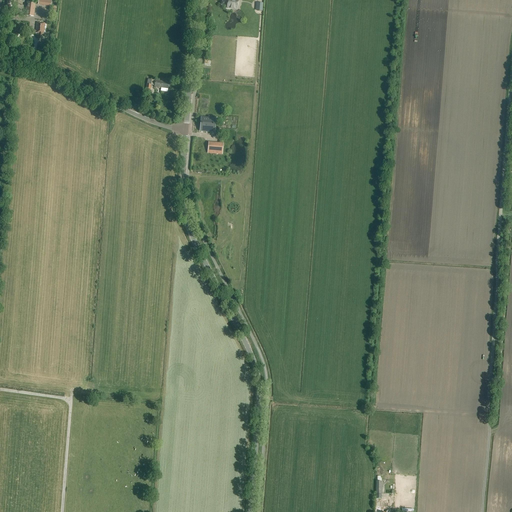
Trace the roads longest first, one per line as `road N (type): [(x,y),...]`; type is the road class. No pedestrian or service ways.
road 1 (tertiary): [(186,129),(185,208),(260,381),(251,511)]
road 2 (unclassified): [(186,129),(59,73),(0,63)]
road 3 (tertiary): [(186,129),(197,0)]
